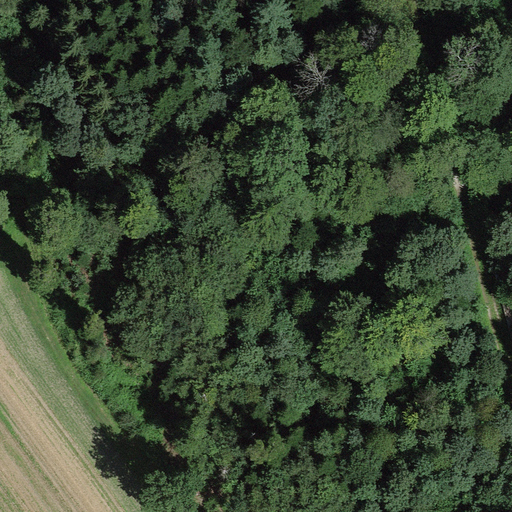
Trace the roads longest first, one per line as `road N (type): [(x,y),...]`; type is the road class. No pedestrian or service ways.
road 1 (track): [(421,40),(315,33),(262,79),(24,196),(0,220)]
road 2 (track): [(511,382),(408,0)]
